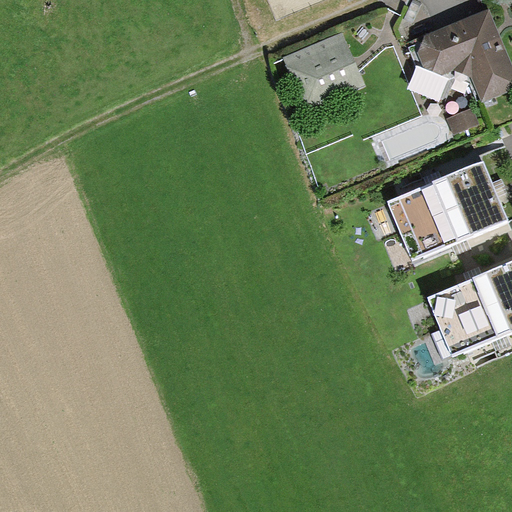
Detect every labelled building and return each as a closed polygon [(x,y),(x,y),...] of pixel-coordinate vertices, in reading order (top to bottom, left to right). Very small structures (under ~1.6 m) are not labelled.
[(511,92),(511,65),(490,13),(425,39),(422,45),(408,50),(427,91),(456,79),(473,86),(482,105),(511,92)] [(342,35),(283,61),(306,113),(365,87),(342,35)] [(474,109),(447,121),(454,137),(481,125),(474,109)] [(509,225),(484,166),(387,206),(413,266),(509,225)] [(511,338),(511,266),(427,303),(454,363),(511,338)]
